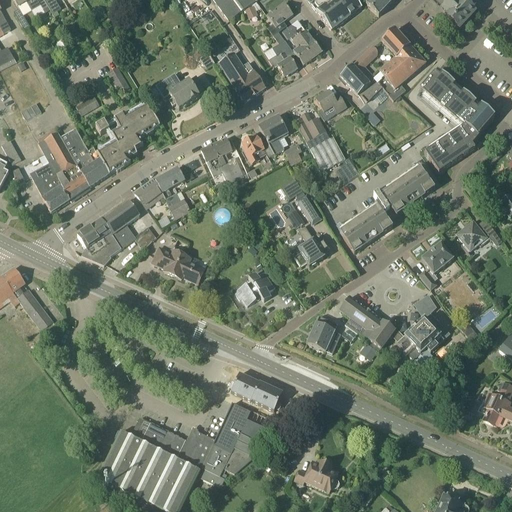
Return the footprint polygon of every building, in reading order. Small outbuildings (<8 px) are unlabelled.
[(24,31),(29,28),(23,18),(32,13),(27,4),(24,0),(12,0),(19,11),(14,14),(24,31)] [(35,0),(24,0),(27,4),(32,13),(41,8),(37,1),(35,0)] [(43,11),(48,8),(42,0),(37,0),(37,1),(41,8),(43,11)] [(60,11),(54,0),(42,0),(48,8),(52,16),(60,11)] [(211,0),(229,23),(256,3),(253,0),(211,0)] [(353,0),(319,0),(311,7),(315,13),(315,12),(331,33),(339,27),(344,23),(361,10),(353,0)] [(371,0),(365,6),(378,18),(378,19),(396,0),(398,1),(398,0),(371,0)] [(480,15),(487,8),(478,0),(450,0),(449,1),(449,3),(442,10),(449,17),(445,20),(446,20),(447,22),(448,23),(450,24),(459,32),(475,15),(474,14),(476,11),(480,15)] [(274,39),(279,36),(278,35),(287,28),(284,24),(293,17),(284,5),(267,18),(273,27),(267,31),(274,39)] [(0,30),(1,30),(5,28),(8,33),(11,31),(7,24),(0,11),(0,30)] [(211,13),(208,15),(191,27),(203,47),(203,48),(208,56),(214,66),(220,74),(223,72),(244,105),(265,91),(226,32),(211,13)] [(238,17),(233,21),(237,26),(242,22),(238,17)] [(299,38),(296,35),(297,34),(295,33),(291,27),(282,35),(287,42),(290,39),(295,36),(313,61),(322,55),(306,33),(299,38)] [(397,61),(410,49),(394,31),(381,44),(396,60),(397,61)] [(298,71),(290,60),(295,57),(279,36),(274,39),(279,46),(264,55),(274,71),(277,68),(284,80),(298,71)] [(313,61),(295,36),(290,39),(299,51),(294,54),(303,68),(313,61)] [(1,53),(0,53),(0,73),(16,65),(14,61),(8,49),(1,53)] [(426,66),(418,57),(410,49),(397,61),(396,60),(379,74),(381,76),(383,79),(377,84),(382,90),(393,103),(406,93),(405,93),(404,93),(399,88),(426,66)] [(382,90),(377,84),(375,81),(376,80),(365,69),(373,62),(365,55),(352,68),(346,74),(340,79),(342,81),(360,100),(361,98),(367,105),(382,90)] [(214,66),(208,56),(201,60),(207,70),(214,66)] [(137,65),(128,73),(138,87),(148,80),(137,65)] [(130,92),(117,69),(108,75),(119,93),(123,90),(126,95),(130,92)] [(480,109),(479,111),(476,113),(472,110),(474,107),(468,101),(462,96),(459,98),(455,95),(451,91),(453,88),(447,83),(441,77),(438,80),(434,75),(419,92),(430,102),(440,112),(451,121),(461,130),(460,132),(424,156),(438,177),(445,172),(443,169),(447,166),(449,169),(461,161),(473,153),(470,149),(477,141),(476,140),(491,124),(486,119),(489,116),(480,109)] [(182,87),(175,76),(159,87),(166,97),(169,96),(172,101),(168,103),(172,109),(176,107),(179,112),(198,99),(206,94),(201,86),(201,87),(196,79),(189,84),(188,83),(182,87)] [(376,80),(375,81),(377,84),(383,79),(381,76),(376,80)] [(333,99),(329,93),(315,102),(321,112),(318,114),(325,124),(347,110),(338,96),(333,99)] [(81,118),(99,107),(94,98),(76,109),(81,118)] [(31,109),(36,118),(41,115),(36,106),(31,109)] [(160,128),(147,107),(126,119),(125,116),(114,122),(119,131),(111,136),(116,145),(96,156),(108,178),(116,174),(117,174),(124,170),(124,169),(130,165),(127,160),(132,157),(133,158),(137,156),(135,152),(143,147),(139,141),(145,137),(146,138),(153,134),(153,132),(160,128)] [(36,118),(31,109),(26,112),(31,121),(36,118)] [(31,121),(26,112),(21,115),(27,124),(31,121)] [(372,114),(365,121),(373,129),(380,123),(372,114)] [(262,145),(269,159),(284,152),(279,142),(288,138),(278,119),(259,129),(266,143),(262,145)] [(298,130),(303,139),(322,174),(345,162),(333,140),(330,142),(318,120),(298,130)] [(99,137),(107,133),(103,125),(95,129),(99,137)] [(69,204),(70,203),(89,191),(60,140),(55,131),(37,141),(39,145),(38,145),(49,166),(62,189),(69,204)] [(87,154),(74,131),(60,140),(89,191),(108,178),(96,156),(93,150),(87,154)] [(267,157),(256,138),(250,141),(248,140),(245,141),(245,144),(243,145),(248,153),(247,154),(249,159),(247,161),(251,167),(260,163),(259,161),(267,157)] [(250,183),(235,149),(231,139),(201,153),(213,180),(213,181),(221,198),(250,183)] [(10,165),(18,162),(11,142),(2,145),(10,165)] [(511,146),(505,152),(506,153),(503,155),(508,162),(511,160),(511,161),(511,146)] [(284,154),(288,161),(299,156),(302,154),(298,147),(284,154)] [(0,190),(8,175),(4,172),(7,167),(0,163),(0,190)] [(42,200),(62,189),(49,166),(30,176),(42,200)] [(15,188),(24,183),(17,170),(13,172),(15,179),(15,188)] [(396,217),(435,191),(429,183),(428,183),(420,170),(379,198),(377,195),(373,198),(378,205),(375,206),(377,209),(340,235),(354,256),(393,230),(387,222),(395,216),(396,217)] [(171,198),(168,192),(186,183),(178,171),(155,183),(166,201),(171,198)] [(253,172),(247,175),(251,181),(257,178),(253,172)] [(166,201),(155,183),(154,182),(135,197),(146,212),(164,199),(165,202),(166,201)] [(312,228),(322,221),(307,197),(303,197),(294,182),(280,190),(289,203),(295,199),(298,203),(296,204),(312,228)] [(42,200),(51,216),(69,204),(62,189),(42,200)] [(511,198),(505,202),(504,201),(500,203),(500,205),(499,206),(509,221),(511,219),(511,198)] [(176,221),(190,213),(184,201),(169,209),(176,221)] [(100,223),(118,254),(135,242),(142,252),(154,241),(128,203),(102,222),(100,223)] [(304,225),(298,217),(290,222),(295,231),(304,225)] [(158,222),(161,228),(169,224),(166,218),(158,222)] [(478,230),(473,225),(476,223),(475,222),(467,229),(467,230),(463,233),(462,233),(454,239),(454,240),(457,238),(463,246),(461,247),(470,258),(468,255),(480,246),(481,247),(481,248),(490,242),(491,244),(492,243),(496,249),(502,245),(503,246),(504,246),(491,230),(491,231),(485,236),(480,229),(479,229),(478,230)] [(110,260),(118,254),(100,223),(77,238),(85,251),(84,252),(81,259),(102,268),(104,269),(111,261),(110,260)] [(317,249),(305,229),(299,233),(307,247),(298,253),(301,256),(294,260),(300,270),(307,265),(309,269),(324,260),(324,259),(329,256),(323,246),(317,249)] [(453,261),(441,246),(434,251),(433,251),(428,255),(428,256),(421,261),(430,273),(427,276),(425,274),(419,278),(430,292),(436,288),(433,284),(437,281),(434,276),(453,261)] [(189,262),(170,254),(159,249),(156,257),(152,266),(165,272),(164,274),(181,282),(182,280),(198,287),(204,272),(188,265),(189,262)] [(18,301),(13,294),(25,286),(14,270),(1,279),(2,279),(0,280),(18,306),(20,304),(24,309),(23,310),(42,334),(46,339),(57,330),(53,326),(53,325),(28,293),(18,301)] [(272,287),(265,276),(264,276),(258,280),(255,276),(248,281),(251,284),(250,285),(249,284),(248,284),(248,285),(247,285),(247,286),(247,287),(238,292),(237,293),(237,294),(237,295),(235,296),(239,303),(241,301),(246,309),(247,309),(255,304),(256,303),(260,300),(263,303),(263,304),(264,304),(270,300),(271,299),(271,298),(269,295),(274,292),(275,291),(274,290),(272,287)] [(18,306),(0,280),(0,310),(9,303),(14,309),(18,306)] [(421,303),(429,316),(435,310),(428,298),(421,303)] [(428,325),(424,321),(416,328),(412,332),(404,340),(396,332),(395,333),(383,324),(350,300),(351,300),(350,299),(340,313),(350,321),(345,328),(357,336),(358,335),(362,337),(362,338),(368,342),(368,343),(379,352),(392,336),(399,344),(397,346),(403,353),(404,352),(412,362),(413,362),(428,377),(434,371),(440,366),(430,355),(437,348),(444,342),(431,329),(433,327),(430,324),(428,325)] [(325,355),(326,354),(332,357),(341,337),(335,335),(338,328),(319,320),(317,326),(316,325),(306,346),(325,355)] [(474,335),(468,341),(471,344),(478,339),(474,335)] [(511,363),(511,335),(498,353),(511,363)] [(377,354),(369,348),(367,346),(360,356),(370,363),(377,354)] [(236,375),(227,393),(248,402),(270,412),(279,394),(256,383),(256,384),(255,384),(236,375)] [(507,404),(511,394),(511,389),(501,385),(498,393),(501,394),(498,400),(489,396),(485,403),(490,406),(483,423),(493,427),(498,416),(511,422),(511,411),(508,409),(509,405),(507,404)] [(220,490),(227,477),(224,476),(226,472),(234,476),(254,459),(260,445),(266,431),(247,422),(250,414),(232,406),(215,443),(197,434),(192,446),(145,423),(142,429),(136,427),(130,439),(120,434),(97,481),(111,488),(107,495),(141,511),(181,511),(197,479),(220,490)] [(142,429),(145,423),(139,420),(136,427),(142,429)] [(332,469),(318,463),(316,467),(313,465),(307,477),(298,473),(294,483),(303,487),(304,485),(329,496),(331,490),(334,491),(339,490),(340,488),(338,483),(335,481),(337,476),(330,473),(332,469)] [(466,508),(449,500),(447,504),(439,501),(437,506),(439,507),(437,511),(468,511),(468,510),(466,508)]
